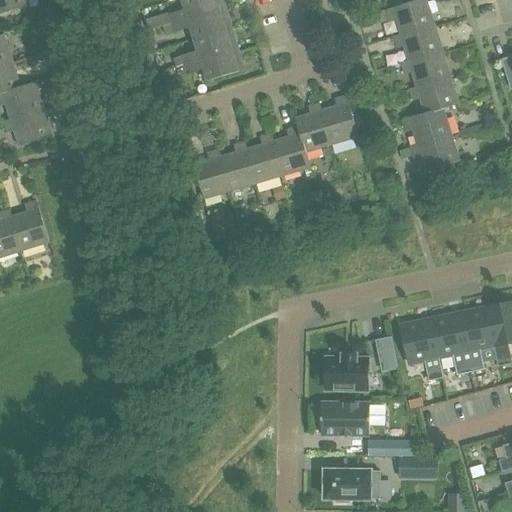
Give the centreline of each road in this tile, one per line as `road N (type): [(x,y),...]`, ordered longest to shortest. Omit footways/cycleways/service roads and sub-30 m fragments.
road 1 (residential): [(286,511),(289,328),(299,312),(511,260)]
road 2 (residential): [(171,113),(308,74),(285,0)]
